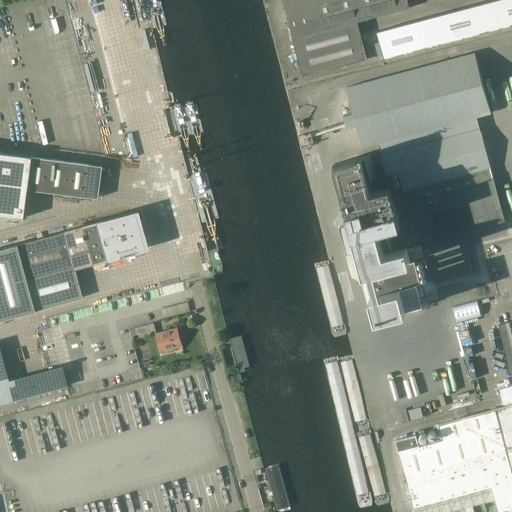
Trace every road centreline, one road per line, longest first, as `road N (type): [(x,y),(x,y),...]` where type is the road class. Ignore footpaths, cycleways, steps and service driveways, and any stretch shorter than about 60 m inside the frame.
road 1 (unclassified): [(257,511),(195,289)]
road 2 (unknown): [(114,315),(88,326),(93,362),(106,372),(124,363),(117,329)]
road 3 (unknown): [(114,315),(195,289),(189,248)]
